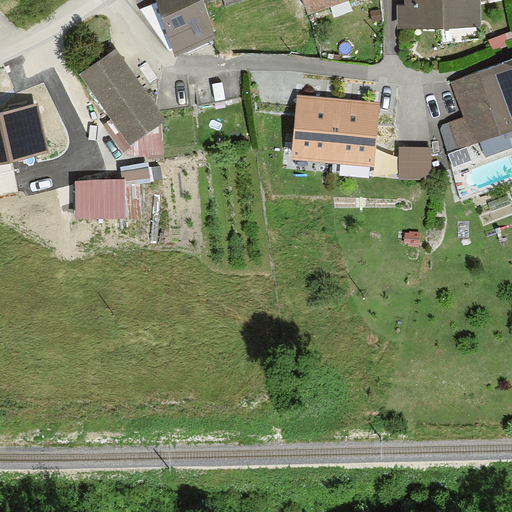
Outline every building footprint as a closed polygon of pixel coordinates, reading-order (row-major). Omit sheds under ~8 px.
[(186,0),(152,0),(155,10),(186,0)] [(205,0),(186,0),(155,10),(168,50),(216,36),(205,0)] [(290,0),(293,10),(320,0),(290,0)] [(478,23),(476,0),(400,0),(402,28),(478,23)] [(116,46),(78,71),(126,142),(163,117),(116,46)] [(511,54),(501,58),(511,83),(511,54)] [(511,124),(511,83),(501,58),(446,78),(459,116),(440,122),(449,148),(511,124)] [(380,105),(297,97),(291,158),(375,165),(380,105)] [(33,103),(0,110),(0,173),(9,172),(7,160),(45,152),(33,103)] [(432,147),(399,147),(399,180),(432,180),(432,147)] [(121,176),(151,174),(149,159),(120,161),(121,176)] [(71,174),(72,213),(121,212),(120,173),(71,174)]
